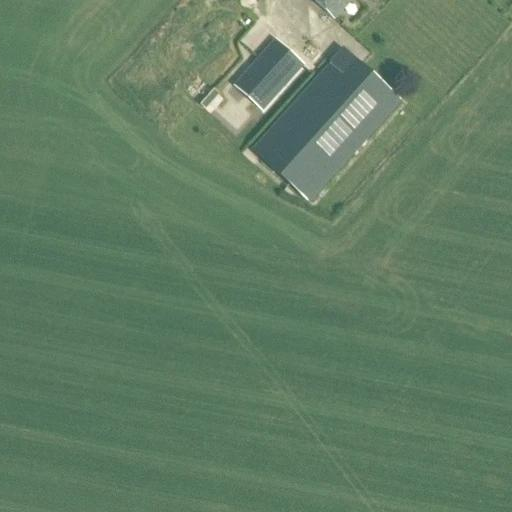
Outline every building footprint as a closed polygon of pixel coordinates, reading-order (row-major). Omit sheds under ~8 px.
[(189,0),(119,75),(140,95),(145,91),(159,104),(182,80),(215,110),(240,85),(211,58),(266,0),(189,0)] [(313,0),(334,19),(351,0),(313,0)] [(322,17),(307,32),(323,48),(338,33),(322,17)] [(274,41),(240,79),(269,105),(303,67),(274,41)] [(309,206),(401,103),(343,50),(250,153),(309,206)]
